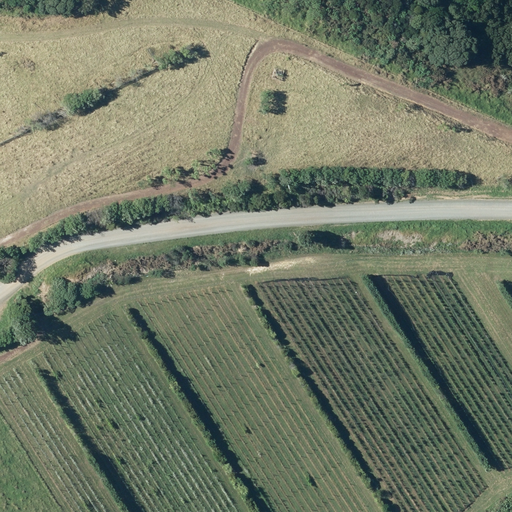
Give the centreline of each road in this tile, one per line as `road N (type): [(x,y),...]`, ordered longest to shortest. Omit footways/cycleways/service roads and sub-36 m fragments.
road 1 (track): [(511,133),(286,36),(260,48),(228,158),(208,177),(82,204),(0,244)]
road 2 (unclassified): [(0,291),(70,243),(253,219),(511,208)]
